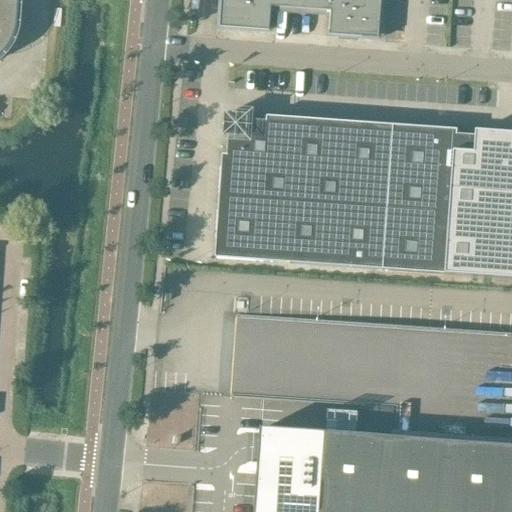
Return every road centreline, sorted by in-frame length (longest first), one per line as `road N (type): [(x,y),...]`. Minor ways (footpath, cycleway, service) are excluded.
road 1 (unclassified): [(109,463),(152,46)]
road 2 (unclassified): [(511,72),(152,46)]
